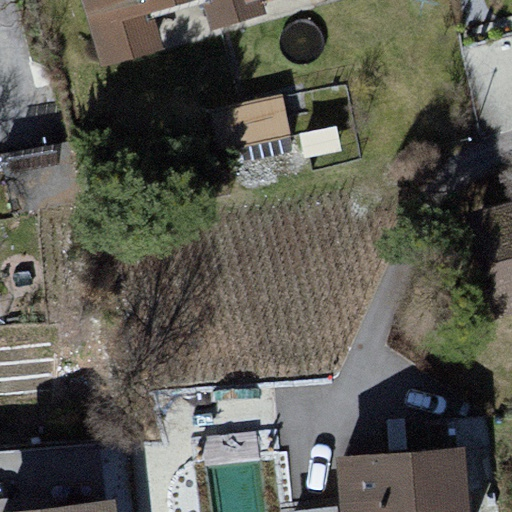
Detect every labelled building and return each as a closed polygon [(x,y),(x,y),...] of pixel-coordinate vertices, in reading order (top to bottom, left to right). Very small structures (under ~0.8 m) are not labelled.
[(183,0),(113,0),(117,16),(183,0)] [(211,111),(221,146),(281,130),(271,95),(211,111)] [(511,203),(474,211),(493,297),(511,292),(511,203)] [(463,511),(458,443),(347,452),(351,511),(463,511)] [(113,511),(113,501),(5,511),(113,511)]
